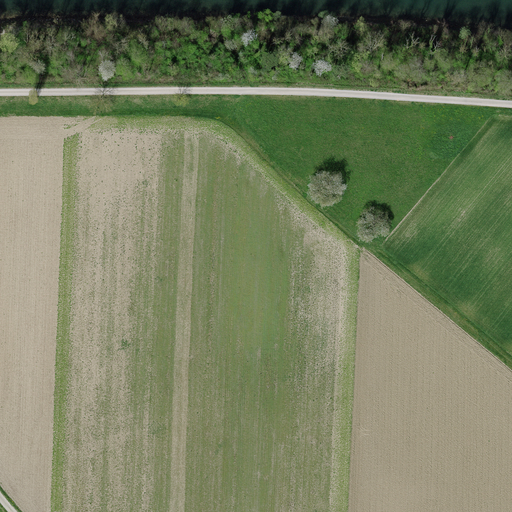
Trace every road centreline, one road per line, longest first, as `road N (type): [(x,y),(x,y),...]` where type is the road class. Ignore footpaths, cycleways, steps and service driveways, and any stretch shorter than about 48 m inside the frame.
road 1 (track): [(511,103),(0,96)]
road 2 (track): [(253,137),(511,364)]
